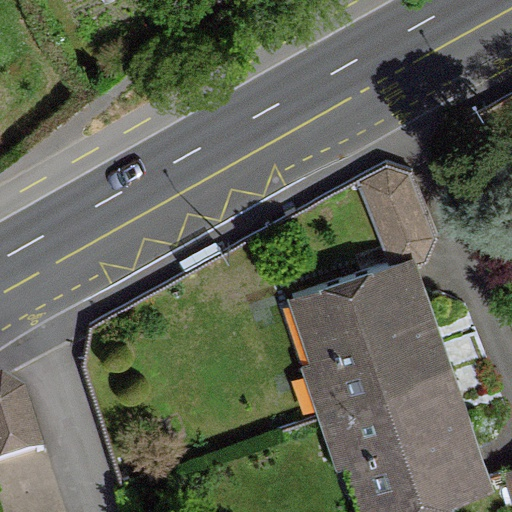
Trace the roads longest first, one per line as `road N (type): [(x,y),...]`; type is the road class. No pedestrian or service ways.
road 1 (secondary): [(14,268),(502,0)]
road 2 (residential): [(14,268),(45,332),(102,511)]
